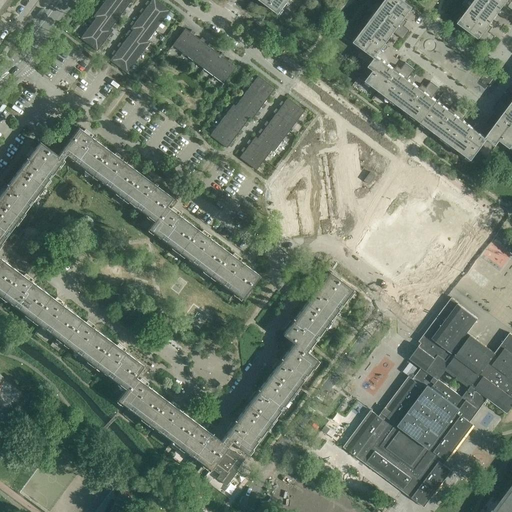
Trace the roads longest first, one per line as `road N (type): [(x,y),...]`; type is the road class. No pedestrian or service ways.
road 1 (residential): [(269,252),(174,182),(147,152),(56,94)]
road 2 (residential): [(165,348),(181,379),(211,400),(234,397),(269,351),(268,333),(289,301),(275,284),(269,252)]
road 3 (residential): [(456,90),(403,48),(426,21),(479,59),(499,53)]
road 4 (residential): [(337,115),(217,23)]
road 5 (residential): [(365,213),(401,162),(337,115)]
road 6 (residential): [(165,348),(147,350),(63,286),(68,274)]
